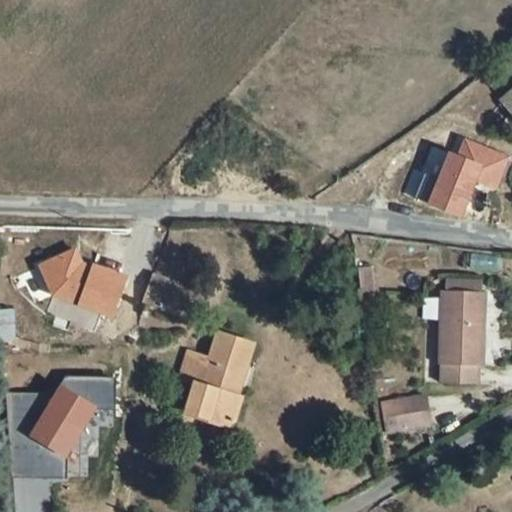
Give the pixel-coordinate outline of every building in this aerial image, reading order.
[(511,79),(492,95),(503,108),(511,101),(511,79)] [(341,236),(343,256),(355,256),(354,238),(341,236)] [(127,305),(167,312),(173,282),(133,276),(127,305)] [(421,365),(426,366),(425,388),(461,391),(462,370),(470,371),(477,303),(428,300),(421,365)] [(237,362),(243,342),(207,329),(199,350),(187,346),(177,371),(189,375),(187,383),(219,395),(232,360),(237,362)] [(407,397),(366,397),(366,424),(407,425),(407,397)]
